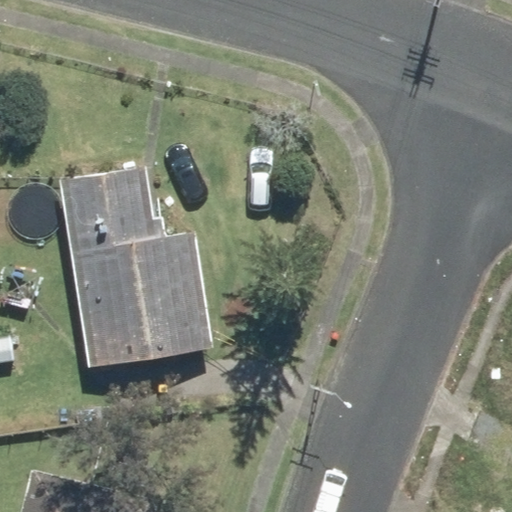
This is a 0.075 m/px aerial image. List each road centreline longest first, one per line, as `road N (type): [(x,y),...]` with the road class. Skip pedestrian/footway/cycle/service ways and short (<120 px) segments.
road 1 (residential): [(495,79),(333,511)]
road 2 (residential): [(207,0),(495,79)]
